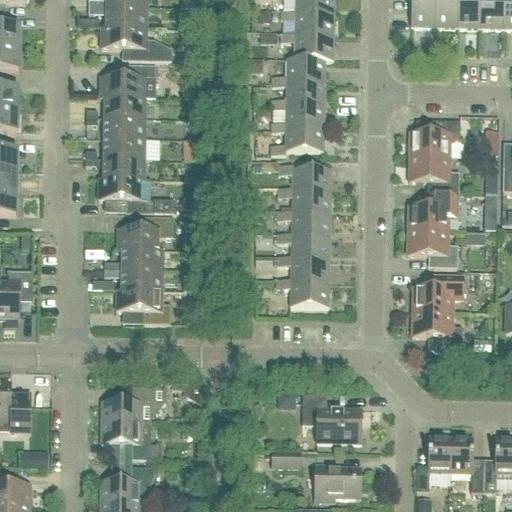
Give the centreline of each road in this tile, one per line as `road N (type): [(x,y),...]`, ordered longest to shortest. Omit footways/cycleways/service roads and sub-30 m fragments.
road 1 (residential): [(70,353),(67,232),(51,212),(54,0)]
road 2 (residential): [(70,353),(371,359)]
road 3 (residential): [(371,359),(376,97)]
road 4 (residential): [(69,511),(70,353)]
road 5 (residential): [(376,97),(511,98)]
road 6 (residential): [(405,391),(403,511)]
